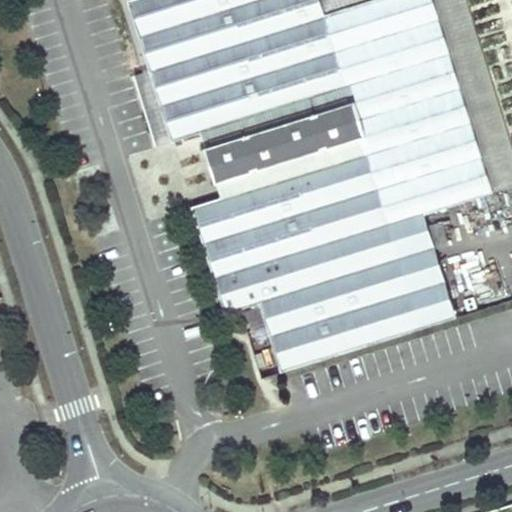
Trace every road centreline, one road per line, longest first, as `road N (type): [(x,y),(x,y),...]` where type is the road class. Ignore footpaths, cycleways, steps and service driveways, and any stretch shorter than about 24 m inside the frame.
road 1 (unclassified): [(0,180),(82,420)]
road 2 (tertiary): [(354,511),(511,460)]
